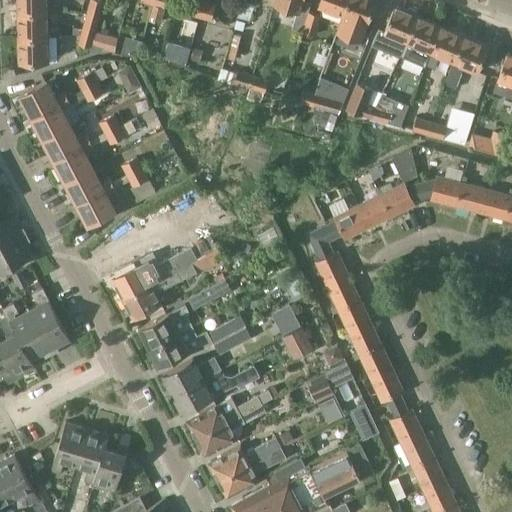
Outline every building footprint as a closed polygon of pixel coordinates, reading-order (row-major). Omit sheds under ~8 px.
[(17,0),(17,12),(45,11),(45,0),(17,0)] [(99,15),(103,1),(99,0),(93,0),(90,13),(99,15)] [(200,15),(203,3),(193,0),(189,13),(200,15)] [(207,0),(203,0),(203,3),(200,15),(213,19),(217,2),(207,0)] [(274,0),(273,4),(298,12),(302,1),(301,0),(274,0)] [(342,15),(347,0),(320,0),(318,6),(342,15)] [(347,0),(342,15),(338,25),(346,28),(350,18),(366,25),(375,0),(347,0)] [(406,42),(418,15),(394,5),(382,32),(406,42)] [(18,37),(46,36),(45,11),(17,12),(18,37)] [(313,36),(320,14),(308,11),(301,32),(313,36)] [(95,31),(99,15),(90,13),(86,28),(95,31)] [(429,52),(441,25),(418,15),(406,42),(401,53),(423,63),(428,51),(429,52)] [(452,61),(464,35),(441,25),(429,52),(428,51),(423,63),(433,67),(438,55),(452,61)] [(91,46),(95,31),(86,28),(82,44),(91,46)] [(91,46),(89,52),(100,53),(105,33),(95,31),(91,46)] [(233,59),(239,35),(234,34),(227,58),(233,59)] [(464,35),(452,61),(445,76),(457,82),(464,66),(476,72),(488,46),(464,35)] [(46,36),(18,37),(18,63),(47,62),(46,36)] [(198,67),(203,48),(194,45),(188,65),(198,67)] [(511,83),(511,54),(506,52),(497,79),(511,83)] [(81,90),(98,81),(92,70),(76,79),(81,90)] [(249,87),(252,77),(238,73),(235,82),(249,87)] [(252,77),(249,87),(264,91),(267,81),(252,77)] [(31,116),(68,97),(65,91),(54,97),(46,80),(19,94),(31,116)] [(98,81),(81,90),(85,96),(87,100),(103,92),(98,81)] [(370,119),(375,106),(367,103),(373,89),(355,82),(344,109),(362,117),(370,119)] [(313,106),(317,94),(303,89),(299,102),(313,106)] [(81,90),(68,97),(71,103),(85,96),(81,90)] [(317,94),(313,106),(337,114),(343,95),(333,92),(331,98),(317,94)] [(42,138),(69,124),(60,108),(71,103),(68,97),(31,116),(42,138)] [(470,103),(455,107),(458,120),(473,116),(470,103)] [(375,106),(370,119),(386,124),(391,111),(375,106)] [(278,118),(294,124),(298,113),(282,107),(278,118)] [(390,116),(388,121),(400,124),(405,111),(397,107),(393,117),(390,116)] [(104,133),(121,124),(115,113),(99,122),(104,133)] [(430,123),(431,121),(420,118),(417,130),(427,133),(428,133),(430,123)] [(430,123),(428,133),(458,141),(464,123),(450,118),(447,129),(430,123)] [(53,160),(90,140),(87,134),(77,140),(69,124),(42,138),(53,160)] [(121,124),(104,133),(110,143),(126,135),(121,124)] [(495,131),(488,153),(504,158),(508,146),(511,136),(495,131)] [(65,181),(91,167),(83,151),(94,146),(90,140),(53,160),(65,181)] [(126,176),(143,167),(137,157),(121,165),(126,176)] [(76,203),(113,183),(110,177),(99,183),(91,167),(65,181),(76,203)] [(143,167),(126,176),(132,186),(148,178),(143,167)] [(431,195),(430,199),(456,206),(465,173),(439,167),(435,178),(431,195)] [(465,173),(456,206),(481,212),(489,179),(465,173)] [(400,176),(378,187),(392,215),(414,204),(412,200),(405,186),(400,176)] [(435,178),(405,186),(412,200),(431,195),(435,178)] [(511,185),(489,179),(481,212),(506,219),(511,192),(511,185)] [(113,183),(76,203),(87,224),(114,210),(106,194),(116,189),(113,183)] [(377,187),(354,197),(368,227),(392,215),(378,187),(377,187)] [(0,209),(10,203),(5,196),(0,198),(0,209)] [(354,197),(329,208),(335,220),(342,235),(344,238),(368,227),(354,197)] [(0,247),(26,234),(23,227),(18,229),(12,216),(0,222),(0,247)] [(335,220),(307,233),(320,259),(335,252),(329,241),(342,235),(335,220)] [(26,234),(0,247),(0,273),(32,256),(26,243),(30,241),(26,234)] [(200,240),(190,245),(197,259),(207,253),(200,240)] [(110,278),(121,298),(150,283),(197,259),(190,245),(166,258),(168,261),(145,274),(139,263),(110,278)] [(150,283),(121,298),(131,318),(160,303),(155,293),(224,260),(218,248),(207,253),(197,259),(150,283)] [(320,259),(314,261),(326,285),(348,274),(337,250),(335,252),(320,259)] [(287,270),(281,286),(296,291),(302,276),(287,270)] [(335,305),(358,294),(348,274),(326,285),(335,305)] [(195,307),(230,288),(225,277),(189,296),(195,307)] [(30,310),(52,354),(58,350),(56,346),(70,339),(42,287),(31,293),(36,302),(40,300),(42,304),(30,310)] [(167,307),(182,300),(179,294),(165,302),(167,307)] [(347,330),(370,319),(358,294),(335,305),(347,330)] [(52,354),(30,310),(16,318),(14,314),(18,312),(13,302),(2,308),(7,318),(31,360),(43,354),(45,358),(52,354)] [(260,331),(295,315),(289,302),(254,318),(260,331)] [(178,331),(192,324),(187,314),(190,312),(185,303),(168,312),(137,328),(148,347),(178,331)] [(214,343),(245,327),(246,326),(240,314),(208,331),(207,329),(198,334),(192,324),(178,331),(148,347),(158,367),(189,351),(202,344),(205,348),(214,343)] [(34,366),(31,360),(7,318),(0,321),(0,323),(7,337),(0,340),(0,348),(15,379),(22,375),(20,373),(34,366)] [(357,351),(380,340),(370,319),(347,330),(357,351)] [(285,331),(293,354),(311,347),(303,325),(285,331)] [(245,327),(214,343),(220,353),(250,337),(245,327)] [(369,377),(392,366),(380,340),(357,351),(369,377)] [(336,344),(321,351),(327,363),(342,356),(336,344)] [(15,379),(0,348),(0,370),(7,383),(15,379)] [(275,383),(311,369),(304,354),(269,369),(275,383)] [(202,378),(222,367),(215,355),(196,365),(193,359),(162,374),(171,393),(202,378)] [(202,378),(171,393),(181,413),(213,397),(238,384),(239,387),(261,376),(255,364),(233,375),(226,375),(222,367),(202,378)] [(385,397),(402,390),(403,389),(392,366),(369,377),(380,400),(385,397)] [(321,396),(332,391),(324,374),(313,379),(321,396)] [(227,420),(262,402),(273,396),(269,389),(237,406),(232,396),(218,403),(196,414),(195,418),(187,422),(195,437),(227,420)] [(402,390),(385,397),(394,416),(411,409),(402,390)] [(227,420),(195,437),(202,452),(210,448),(215,449),(237,438),(232,429),(267,411),(262,402),(227,420)] [(329,422),(343,415),(339,406),(325,413),(329,422)] [(412,409),(411,409),(394,416),(389,419),(400,442),(422,431),(412,409)] [(76,465),(87,428),(65,422),(50,471),(60,474),(63,462),(76,465)] [(94,484),(105,446),(108,434),(87,428),(76,465),(87,468),(83,481),(94,484)] [(412,466),(434,455),(422,431),(400,442),(412,466)] [(105,446),(94,484),(115,490),(126,453),(130,437),(120,435),(116,450),(105,446)] [(249,463),(282,446),(276,435),(255,446),(256,449),(245,455),(240,445),(219,456),(218,461),(210,465),(217,480),(249,463)] [(249,463),(217,480),(225,493),(233,489),(237,491),(258,481),(258,479),(291,462),(282,446),(249,463)] [(360,477),(345,447),(310,466),(308,464),(231,505),(234,511),(307,511),(328,501),(326,496),(360,477)] [(0,461),(0,474),(12,498),(23,492),(29,504),(38,499),(14,453),(0,461)] [(422,488),(444,477),(434,455),(412,466),(422,488)] [(142,462),(123,468),(132,494),(151,488),(142,462)] [(5,511),(2,504),(12,498),(0,474),(0,511),(5,511)] [(432,509),(454,499),(444,477),(422,488),(432,509)] [(401,487),(392,490),(397,500),(398,499),(405,496),(401,487)] [(164,498),(145,509),(138,495),(105,511),(160,511),(169,507),(164,498)] [(433,511),(460,511),(454,499),(432,509),(433,511)] [(350,511),(345,502),(325,511),(350,511)]
